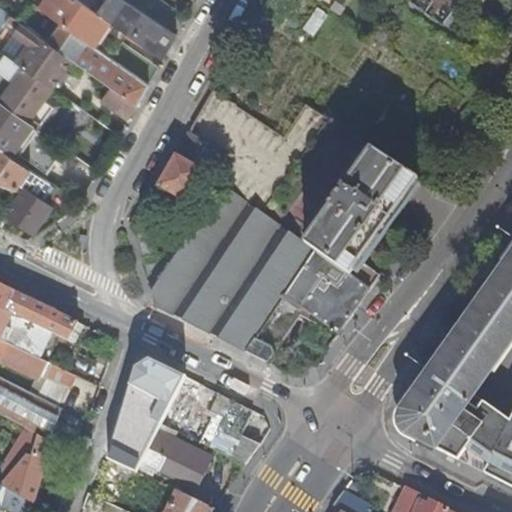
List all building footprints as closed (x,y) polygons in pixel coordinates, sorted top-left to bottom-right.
[(0,0),(0,7),(10,15),(22,23),(74,59),(113,86),(137,104),(148,84),(111,57),(91,43),(35,4),(28,0),(0,0)] [(38,0),(35,4),(91,43),(108,19),(96,11),(84,2),(80,0),(38,0)] [(163,58),(176,35),(125,0),(103,0),(96,11),(108,19),(163,58)] [(184,21),(186,17),(162,0),(136,0),(179,30),(184,21)] [(0,29),(7,21),(10,15),(0,7),(0,29)] [(315,35),(325,12),(313,7),(303,30),(315,35)] [(17,28),(22,23),(10,15),(7,21),(17,28)] [(53,88),(74,59),(22,23),(17,28),(14,33),(29,44),(16,62),(52,87),(53,88)] [(148,84),(158,66),(123,41),(111,57),(148,84)] [(0,99),(39,128),(40,128),(53,110),(51,107),(55,101),(47,95),(52,87),(16,62),(0,50),(0,99)] [(130,115),(137,104),(113,86),(102,100),(128,119),(130,115)] [(36,132),(39,128),(0,99),(0,148),(17,160),(21,155),(48,174),(63,151),(36,132)] [(284,296),(338,333),(370,289),(350,274),(417,178),(369,147),(304,242),(211,177),(180,227),(148,206),(136,228),(155,305),(267,363),(273,353),(269,345),(255,339),(284,296)] [(0,175),(16,186),(29,168),(17,160),(0,148),(0,175)] [(201,168),(175,153),(155,185),(181,201),(201,168)] [(84,178),(87,162),(62,156),(59,172),(84,178)] [(20,184),(23,186),(4,211),(34,232),(53,207),(40,198),(51,183),(30,169),(20,184)] [(511,341),(511,253),(396,416),(400,429),(458,459),(467,447),(490,463),(486,473),(511,485),(511,418),(511,420),(474,395),(511,341)] [(6,309),(15,289),(0,281),(0,338),(41,357),(52,331),(6,309)] [(72,340),(81,322),(15,289),(6,309),(52,331),(72,340)] [(82,345),(92,327),(81,322),(72,340),(82,345)] [(49,361),(41,357),(0,338),(0,360),(40,380),(49,361)] [(168,409),(185,375),(151,358),(137,365),(110,457),(138,470),(139,467),(148,449),(143,446),(148,435),(142,432),(152,401),(153,396),(161,400),(159,405),(168,409)] [(73,389),(80,375),(54,363),(39,394),(60,405),(68,387),(73,389)] [(39,394),(0,374),(0,411),(28,427),(53,441),(55,432),(63,406),(60,405),(39,394)] [(254,410),(219,392),(211,410),(219,414),(225,417),(214,440),(209,437),(206,443),(247,463),(261,444),(242,435),(254,410)] [(152,401),(159,405),(161,400),(153,396),(152,401)] [(161,422),(166,413),(159,410),(148,435),(153,438),(159,427),(161,422)] [(225,417),(219,414),(209,437),(214,440),(225,417)] [(28,427),(0,473),(0,483),(33,502),(53,441),(28,427)] [(148,449),(139,467),(149,471),(152,466),(197,487),(210,460),(196,453),(199,448),(168,433),(169,431),(159,427),(153,438),(148,449)] [(467,447),(458,459),(486,473),(490,463),(467,447)] [(212,511),(216,507),(159,480),(151,498),(168,507),(165,511),(212,511)] [(0,504),(12,511),(30,511),(33,502),(0,483),(0,504)] [(448,511),(449,511),(428,501),(426,505),(418,501),(420,497),(406,490),(393,511),(448,511)] [(332,507),(341,511),(365,511),(369,505),(344,491),(332,507)]
